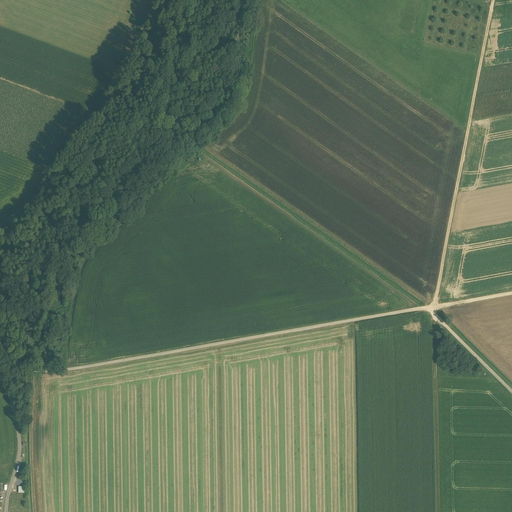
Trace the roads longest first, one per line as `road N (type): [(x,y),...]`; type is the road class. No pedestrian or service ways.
road 1 (track): [(0,372),(62,371),(433,306)]
road 2 (track): [(433,306),(496,0)]
road 3 (track): [(164,0),(125,84),(9,232),(0,228)]
road 4 (track): [(440,511),(435,316)]
road 5 (residential): [(0,376),(19,450),(5,511)]
